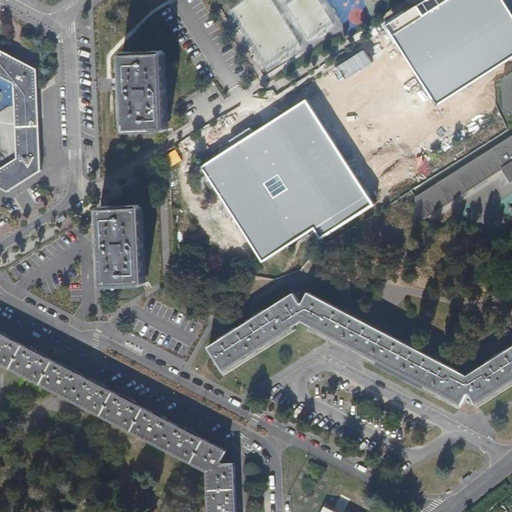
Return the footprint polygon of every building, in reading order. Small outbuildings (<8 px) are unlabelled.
[(0,79),(9,84),(11,111),(14,162),(0,171),(0,191),(7,196),(42,174),(36,73),(0,52),(0,79)] [(126,90),(127,133),(167,132),(165,53),(124,54),(126,90)] [(511,73),(506,77),(500,79),(501,112),(511,119),(511,135),(451,173),(413,198),(413,216),(424,221),(493,175),(511,164),(511,73)] [(357,93),(328,112),(381,195),(411,177),(357,93)] [(364,194),(304,98),(233,145),(226,151),(218,139),(201,149),(204,154),(208,161),(202,166),(261,260),(307,232),(357,199),(364,194)] [(140,208),(101,210),(102,234),(104,286),(143,285),(140,208)] [(511,386),(511,354),(491,368),(469,382),(433,363),(392,341),(358,323),(343,316),(327,307),(309,298),(303,310),(294,299),(268,315),(234,336),(208,353),(224,376),(303,326),(330,341),(461,409),(467,399),(469,395),(477,409),(511,386)] [(236,511),(237,511),(235,462),(223,463),(223,462),(222,461),(228,449),(194,431),(162,415),(131,399),(102,384),(87,376),(72,368),(41,353),(9,336),(0,331),(0,363),(74,401),(206,470),(208,511),(236,511)]
